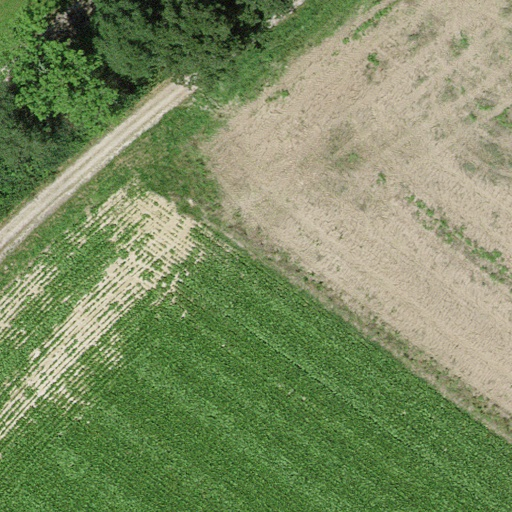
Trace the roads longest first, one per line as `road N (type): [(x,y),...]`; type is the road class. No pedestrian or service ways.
road 1 (track): [(277,0),(0,241)]
road 2 (track): [(0,89),(95,0)]
